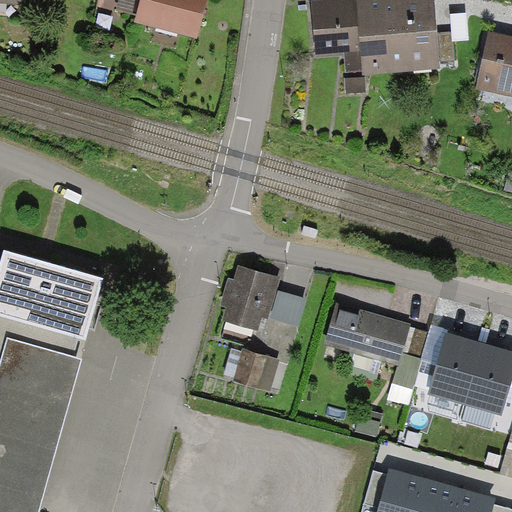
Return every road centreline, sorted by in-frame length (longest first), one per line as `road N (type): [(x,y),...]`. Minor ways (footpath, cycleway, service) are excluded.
road 1 (residential): [(218,237),(511,309)]
road 2 (residential): [(218,237),(132,511)]
road 3 (residential): [(267,0),(255,106),(218,237)]
